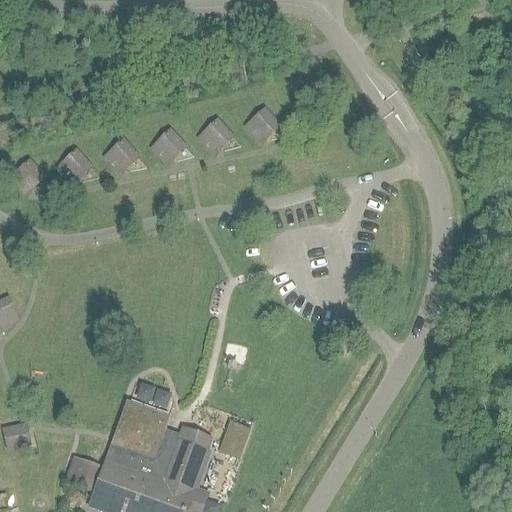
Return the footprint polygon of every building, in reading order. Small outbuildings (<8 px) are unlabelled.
[(244,129),(257,144),(276,127),(263,113),(244,129)] [(216,123),(197,141),(210,155),(229,138),(216,123)] [(168,134),(150,151),(163,165),(182,148),(168,134)] [(122,144),(103,160),(116,175),(135,159),(122,144)] [(74,154),(56,171),(69,186),(88,169),(74,154)] [(27,165),(9,182),(22,197),(41,179),(27,165)] [(0,321),(12,316),(3,295),(0,295),(0,321)] [(182,439),(182,440),(178,439),(179,435),(165,430),(169,416),(126,401),(88,508),(100,511),(200,511),(203,503),(200,496),(193,494),(207,456),(203,454),(205,447),(202,440),(189,436),(182,439)] [(228,422),(217,453),(238,460),(249,430),(228,422)] [(7,453),(27,448),(22,428),(2,432),(7,453)] [(74,460),(64,485),(91,494),(100,469),(74,460)]
